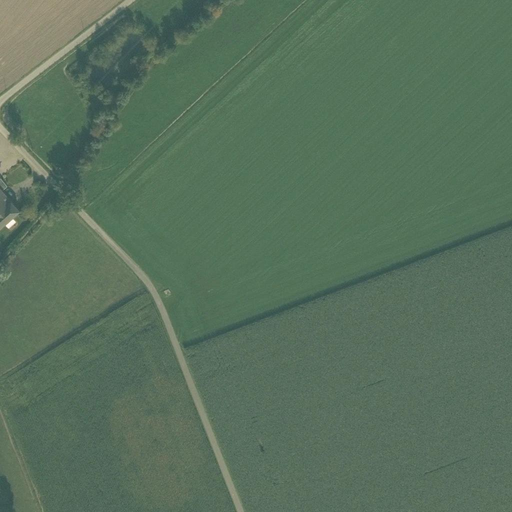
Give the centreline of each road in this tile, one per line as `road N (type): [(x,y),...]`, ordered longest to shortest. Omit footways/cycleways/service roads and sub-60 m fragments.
road 1 (unclassified): [(0,127),(154,291),(240,511)]
road 2 (unclassified): [(128,0),(0,99)]
